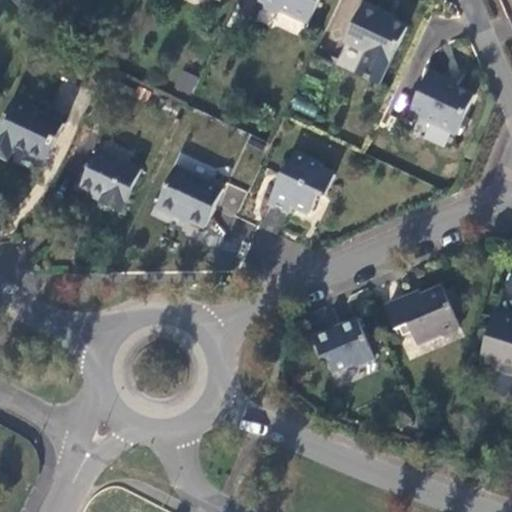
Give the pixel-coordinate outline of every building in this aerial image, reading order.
[(12,0),(22,12),(35,1),(33,0),(12,0)] [(309,22),(318,0),(261,0),(265,2),(267,10),(277,15),(283,10),(309,22)] [(348,41),(392,61),(408,25),(383,13),(384,11),(366,3),(348,41)] [(412,110),(457,131),(475,91),(447,78),(449,75),(432,68),(412,110)] [(191,95),(199,77),(181,69),(174,87),(191,95)] [(294,97),(291,108),(313,115),(316,104),(294,97)] [(60,123),(14,100),(0,128),(0,155),(6,159),(13,147),(41,160),(60,123)] [(122,211),(144,168),(101,148),(83,187),(105,197),(103,201),(122,211)] [(326,164),(299,153),(291,171),(288,170),(272,204),(293,213),(296,205),(315,213),(324,194),(330,195),(340,174),(328,169),(327,170),(324,168),(326,164)] [(226,188),(178,166),(159,208),(179,217),(181,213),(209,226),(226,188)] [(221,206),(235,212),(243,192),(230,186),(221,206)] [(419,290),(388,304),(398,328),(409,324),(418,343),(438,334),(445,335),(459,330),(460,323),(443,283),(420,293),(419,290)] [(511,311),(499,307),(483,358),(502,365),(503,360),(511,362),(511,311)] [(378,357),(361,319),(318,337),(327,357),(331,358),(337,370),(353,363),(359,365),(378,357)]
